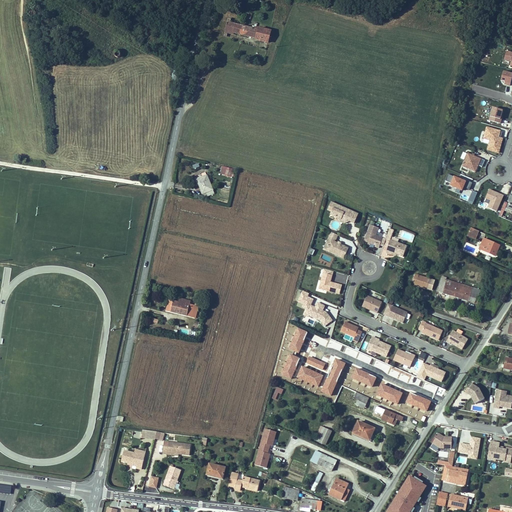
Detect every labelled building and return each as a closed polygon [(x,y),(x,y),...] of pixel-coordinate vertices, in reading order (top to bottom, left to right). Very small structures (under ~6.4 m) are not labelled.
[(256,40),(267,43),(270,30),(256,26),(255,27),(246,25),(230,21),(230,18),(224,17),(220,35),(225,36),(226,32),(233,34),(233,33),(256,38),(256,40)] [(209,42),(210,38),(205,37),(203,50),(211,51),(213,43),(209,42)] [(503,60),(510,62),(509,66),(511,66),(511,52),(506,50),(503,60)] [(510,86),(511,77),(511,73),(503,71),(500,83),(510,86)] [(492,107),(488,120),(500,124),(504,111),(492,107)] [(487,149),(498,152),(502,138),(499,137),(501,131),(487,127),(484,137),(490,139),(487,149)] [(481,159),(468,153),(462,167),(475,172),(481,159)] [(235,177),(236,172),(232,171),(233,168),(229,168),(228,170),(222,169),(221,174),(235,177)] [(206,195),(213,192),(203,171),(197,174),(199,179),(196,180),(202,194),(205,193),(206,195)] [(469,190),(472,183),(466,181),(466,182),(448,175),(446,181),(452,184),(451,186),(462,191),(463,187),(469,190)] [(488,190),(484,203),(488,204),(487,209),(498,212),(503,194),(488,190)] [(330,214),(337,217),(341,219),(342,218),(350,221),(354,223),(358,214),(331,202),(327,210),(331,212),(330,214)] [(379,248),(380,245),(382,238),(376,235),(378,228),(370,225),(364,241),(375,245),(375,246),(379,248)] [(331,232),(328,239),(329,239),(326,246),(327,247),(337,251),(335,255),(344,258),(348,248),(334,241),(335,240),(336,240),(338,235),(331,232)] [(466,238),(474,242),(477,235),(469,232),(466,238)] [(328,239),(328,240),(323,250),(335,255),(337,251),(327,247),(326,246),(329,239),(328,239)] [(483,239),(479,250),(492,255),(493,253),(496,254),(499,246),(483,239)] [(407,246),(392,241),(390,240),(387,248),(386,250),(396,254),(403,257),(407,246)] [(323,273),(320,284),(320,285),(322,286),(323,287),(323,290),(336,293),(338,284),(330,282),(329,282),(330,280),(331,280),(332,275),(323,273)] [(415,275),(412,282),(421,285),(421,287),(432,290),(435,281),(415,275)] [(468,301),(472,288),(451,281),(450,287),(444,285),(446,281),(442,280),(438,291),(443,293),(454,296),(468,301)] [(478,290),(474,289),(469,301),(475,303),(477,296),(478,290)] [(362,306),(366,308),(367,307),(370,308),(370,310),(377,313),(382,302),(367,296),(362,306)] [(183,302),(171,300),(169,310),(196,316),(200,301),(196,300),(194,304),(191,303),(191,300),(184,298),(183,302)] [(325,306),(317,303),(315,308),(310,305),(308,310),(310,312),(310,314),(318,317),(324,326),(332,320),(326,313),(324,311),(323,313),(322,312),(322,311),(325,306)] [(388,316),(392,306),(388,304),(383,314),(388,316)] [(388,316),(397,321),(398,319),(400,320),(399,321),(403,323),(407,313),(392,306),(388,316)] [(310,312),(308,310),(307,309),(304,315),(308,317),(309,315),(317,319),(318,317),(310,314),(310,312)] [(432,337),(439,340),(443,331),(426,324),(426,323),(422,321),(419,329),(422,331),(422,333),(429,336),(429,335),(433,336),(432,337)] [(354,337),(357,330),(352,328),(353,326),(345,322),(341,331),(347,334),(354,337)] [(362,332),(357,330),(354,337),(353,341),(357,343),(362,332)] [(450,344),(451,343),(462,350),(468,340),(453,331),(446,342),(450,344)] [(311,338),(306,348),(303,355),(301,359),(309,363),(311,359),(313,359),(321,342),(311,338)] [(391,346),(385,344),(385,345),(379,342),(379,341),(380,340),(376,338),(370,350),(386,357),(391,346)] [(289,344),(284,356),(291,359),(294,351),(291,349),(292,346),(289,344)] [(411,354),(410,355),(398,350),(393,360),(410,367),(415,356),(411,354)] [(417,377),(424,380),(426,375),(442,382),(446,373),(438,369),(430,366),(423,363),(417,377)] [(403,373),(399,383),(409,387),(413,377),(403,373)] [(484,399),(479,389),(470,383),(466,391),(470,394),(471,396),(475,404),(484,399)] [(419,387),(408,404),(417,410),(422,401),(421,401),(423,398),(426,392),(419,387)] [(369,398),(356,392),(354,399),(358,401),(366,404),(369,398)] [(511,408),(511,401),(511,400),(506,399),(507,396),(496,394),(493,407),(499,408),(499,406),(511,408)] [(380,409),(377,417),(392,424),(395,418),(397,419),(401,421),(403,418),(384,410),(384,411),(380,409)] [(358,422),(353,433),(369,440),(374,429),(358,422)] [(321,426),(315,440),(326,445),(332,431),(321,426)] [(276,432),(265,429),(260,447),(269,449),(270,445),(272,446),(276,432)] [(146,438),(155,440),(155,439),(157,432),(147,430),(146,438)] [(162,441),(164,433),(157,432),(155,439),(162,441)] [(439,434),(432,443),(440,448),(451,449),(452,437),(444,437),(439,434)] [(460,443),(458,452),(469,454),(469,458),(477,459),(480,439),(471,437),(470,445),(460,443)] [(191,445),(168,442),(168,446),(164,446),(162,454),(167,454),(167,452),(179,454),(189,455),(191,445)] [(499,443),(491,442),(488,456),(495,457),(494,459),(496,459),(504,460),(504,462),(510,463),(511,451),(511,448),(506,448),(506,450),(502,449),(498,448),(499,447),(499,443)] [(260,447),(255,465),(266,468),(270,454),(268,453),(269,449),(260,447)] [(141,469),(145,455),(135,453),(124,450),(122,461),(128,463),(137,465),(137,466),(136,468),(141,469)] [(337,460),(322,454),(315,451),(311,461),(332,471),(337,460)] [(448,462),(446,462),(446,465),(452,466),(455,452),(450,452),(448,462)] [(225,468),(209,464),(207,475),(222,479),(225,468)] [(465,485),(469,469),(452,466),(446,465),(445,465),(441,480),(465,485)] [(174,489),(181,470),(170,466),(163,485),(174,489)] [(260,481),(243,477),(242,481),(237,480),(239,474),(231,472),(229,484),(235,486),(235,488),(235,489),(240,491),(241,487),(246,488),(246,486),(248,487),(248,489),(257,491),(260,481)] [(311,490),(314,491),(323,474),(320,472),(311,490)] [(151,477),(149,486),(156,488),(158,478),(151,477)] [(336,479),(329,494),(341,500),(346,489),(348,484),(336,479)] [(344,501),(349,490),(346,489),(341,500),(344,501)] [(282,498),(297,501),(299,493),(284,490),(282,498)] [(439,491),(436,505),(445,507),(448,493),(439,491)] [(466,510),(468,498),(450,494),(448,506),(466,510)] [(401,497),(400,503),(405,504),(404,510),(403,510),(412,511),(413,509),(422,511),(424,501),(405,497),(405,498),(401,497)] [(302,499),(300,506),(311,508),(310,509),(316,510),(317,501),(302,499)]
